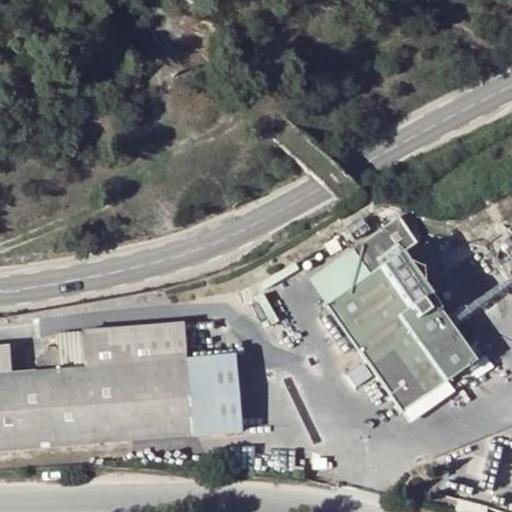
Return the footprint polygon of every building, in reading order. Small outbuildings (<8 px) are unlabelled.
[(305,279),(326,307),(411,425),(455,392),(447,382),(474,361),(401,254),(415,245),(398,221),(352,250),(305,279)] [(81,331),(84,370),(185,363),(182,324),(81,331)] [(0,348),(0,376),(9,376),(8,348),(0,348)] [(232,359),(185,363),(189,438),(237,434),(232,359)] [(0,376),(0,454),(189,438),(185,363),(84,370),(9,376),(0,376)] [(487,511),(489,506),(460,498),(456,511),(459,511),(487,511)]
